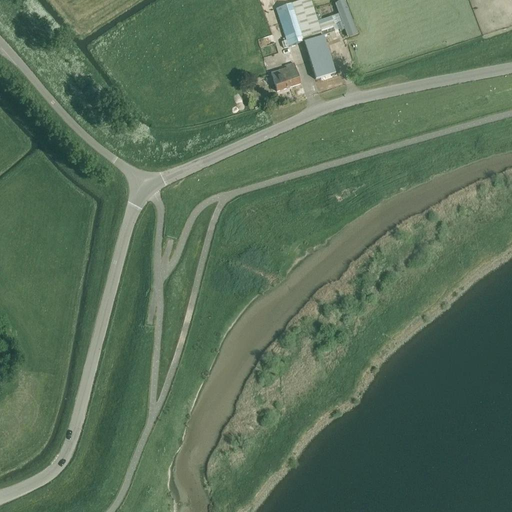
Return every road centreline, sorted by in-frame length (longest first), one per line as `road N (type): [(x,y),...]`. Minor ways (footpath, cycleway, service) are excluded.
road 1 (tertiary): [(145,183),(340,105),(511,69)]
road 2 (tertiary): [(0,498),(40,481),(69,448),(131,210),(145,183)]
road 3 (unclassified): [(145,183),(69,123),(16,63)]
